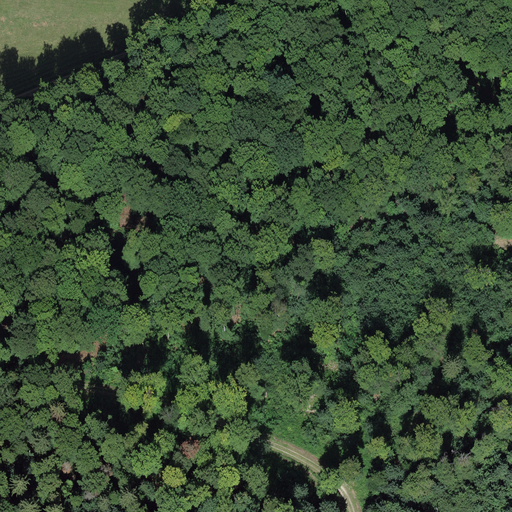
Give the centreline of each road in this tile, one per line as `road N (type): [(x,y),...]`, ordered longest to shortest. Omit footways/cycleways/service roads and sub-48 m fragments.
road 1 (track): [(0,172),(209,252),(260,250),(423,217),(485,228),(511,254)]
road 2 (track): [(0,377),(59,381),(207,413),(316,465),(341,484),(354,511)]
road 3 (track): [(267,0),(0,105)]
